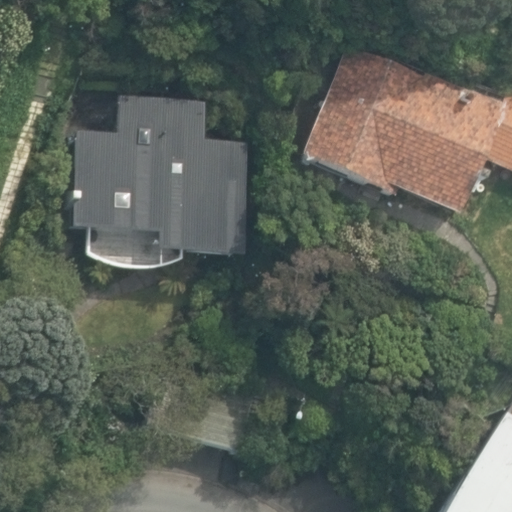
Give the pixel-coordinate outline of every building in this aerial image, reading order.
[(313,55),(329,62),(341,32),(324,26),(313,55)] [(394,191),(454,216),(477,161),(511,175),(511,95),(502,91),(495,106),(344,43),(295,159),(390,199),(394,191)] [(149,254),(235,259),(242,147),(199,144),(202,101),(114,96),(111,137),(72,135),(66,232),(150,238),(149,254)] [(237,457),(253,396),(169,373),(153,435),(237,457)] [(511,511),(511,423),(502,417),(440,511),(511,511)]
